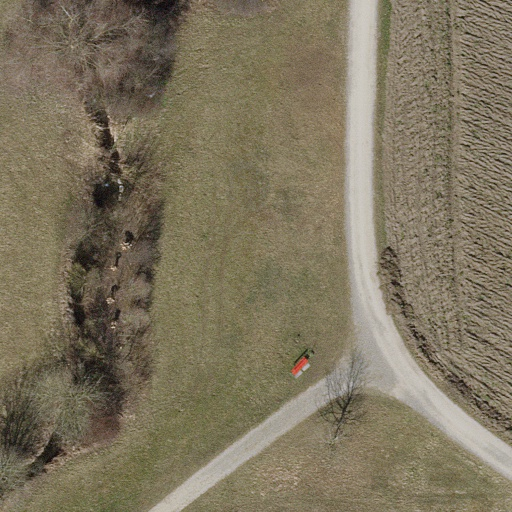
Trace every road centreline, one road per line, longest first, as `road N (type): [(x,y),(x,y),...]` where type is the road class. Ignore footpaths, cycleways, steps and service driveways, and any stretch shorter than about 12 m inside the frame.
road 1 (track): [(167,511),(384,343),(437,412),(511,467)]
road 2 (track): [(365,0),(363,256),(384,343)]
